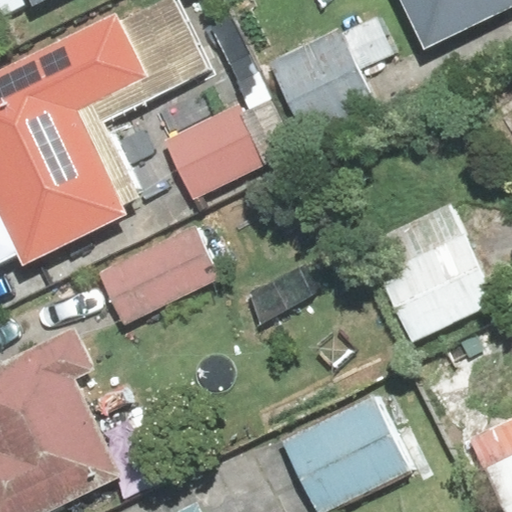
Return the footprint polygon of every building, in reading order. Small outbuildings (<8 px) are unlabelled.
[(149,0),(143,0),(0,65),(0,181),(4,179),(40,258),(152,207),(106,107),(182,72),(149,0)] [(511,0),(412,0),(435,50),(511,14),(511,0)] [(275,55),(317,146),(395,110),(353,20),(275,55)] [(253,93),(176,129),(208,198),(285,162),(253,93)] [(471,201),(380,242),(421,330),(511,289),(471,201)] [(209,227),(110,274),(134,325),(233,278),(209,227)] [(0,439),(0,511),(46,511),(140,469),(76,331),(0,365),(0,433),(2,439),(0,439)] [(291,438),(324,510),(424,465),(390,393),(291,438)] [(511,511),(511,404),(468,426),(510,511),(511,511)] [(225,511),(216,492),(173,511),(225,511)]
